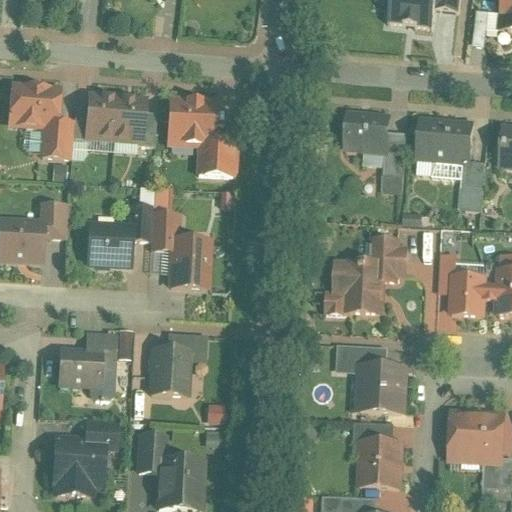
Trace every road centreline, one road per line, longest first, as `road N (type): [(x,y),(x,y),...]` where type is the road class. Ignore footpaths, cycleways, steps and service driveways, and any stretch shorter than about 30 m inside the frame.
road 1 (residential): [(290,71),(266,511)]
road 2 (residential): [(0,46),(276,69)]
road 3 (residential): [(290,71),(511,89)]
road 4 (residential): [(28,511),(31,358),(13,341),(0,341)]
road 5 (residential): [(438,389),(430,511)]
